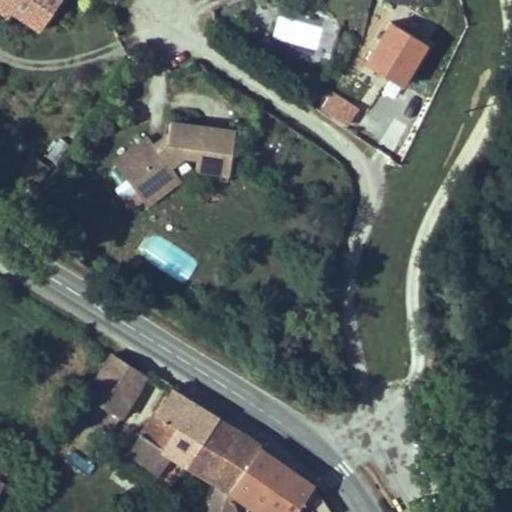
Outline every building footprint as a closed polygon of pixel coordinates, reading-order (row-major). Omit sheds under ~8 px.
[(0,0),(0,10),(12,18),(40,36),(63,0),(0,0)] [(169,145),(158,155),(149,142),(131,154),(139,165),(121,179),(140,203),(174,177),(169,171),(184,159),(198,162),(197,172),(230,176),(235,135),(171,126),(169,145)] [(131,154),(113,168),(121,179),(139,165),(131,154)] [(140,203),(144,209),(178,183),(174,177),(140,203)] [(102,240),(116,215),(100,207),(87,230),(102,240)] [(142,367),(114,350),(84,400),(112,418),(142,367)] [(213,412),(172,384),(125,454),(160,478),(172,458),(174,454),(177,453),(184,457),(213,412)] [(112,418),(84,400),(74,417),(102,434),(112,418)] [(248,435),(213,412),(184,457),(219,479),(220,494),(211,511),(236,511),(230,488),(234,488),(238,491),(237,490),(237,487),(234,483),(230,481),(231,478),(255,439),(248,435)] [(293,511),(316,480),(255,439),(231,478),(230,481),(234,483),(237,487),(237,490),(238,491),(272,511),(293,511)] [(299,511),(300,511),(332,511),(319,495),(299,511)] [(190,511),(175,503),(171,508),(173,511),(190,511)]
